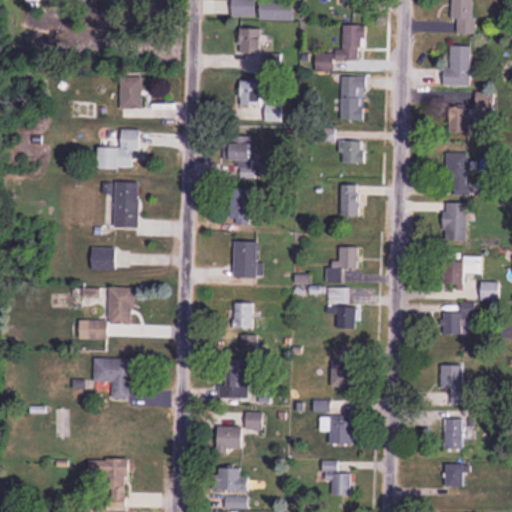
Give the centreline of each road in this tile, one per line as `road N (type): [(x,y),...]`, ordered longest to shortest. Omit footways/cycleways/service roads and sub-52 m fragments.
road 1 (residential): [(387,511),(404,0)]
road 2 (residential): [(176,511),(190,0)]
